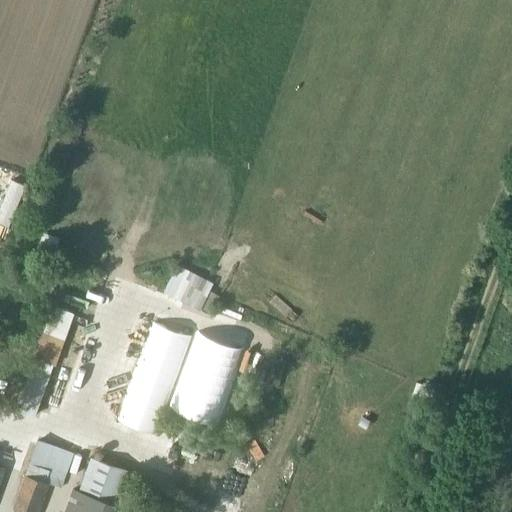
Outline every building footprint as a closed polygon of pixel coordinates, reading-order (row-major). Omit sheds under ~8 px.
[(13,178),(0,211),(0,222),(9,226),(26,183),(13,178)] [(177,268),(167,290),(198,306),(211,314),(219,296),(209,290),(210,285),(177,268)] [(54,304),(35,357),(56,365),(75,312),(54,304)] [(34,417),(51,372),(33,365),(16,410),(34,417)] [(511,412),(502,440),(511,443),(511,412)] [(13,508),(23,511),(53,511),(74,452),(38,439),(13,508)] [(79,489),(73,487),(64,511),(113,511),(117,503),(130,469),(91,455),(79,489)]
